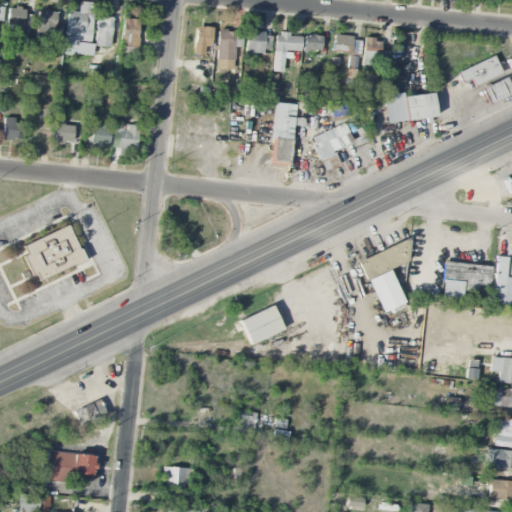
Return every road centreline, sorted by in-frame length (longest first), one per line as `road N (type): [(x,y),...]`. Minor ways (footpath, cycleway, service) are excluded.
road 1 (primary): [(511,133),(0,378)]
road 2 (residential): [(175,0),(118,511)]
road 3 (residential): [(511,219),(0,168)]
road 4 (residential): [(511,27),(236,0)]
